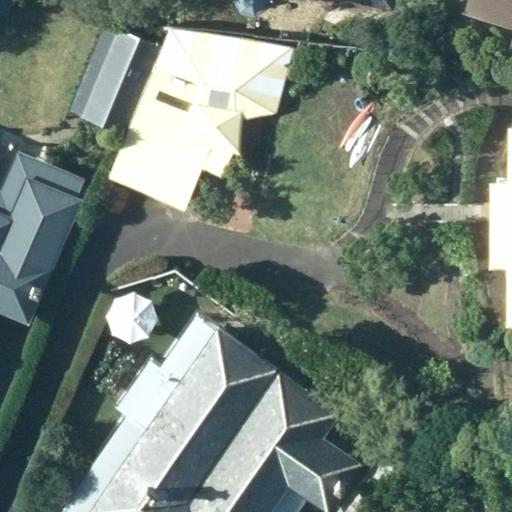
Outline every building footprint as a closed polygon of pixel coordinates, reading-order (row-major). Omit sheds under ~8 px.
[(511,0),(475,0),(490,4),(484,27),(511,34),(511,0)] [(153,35),(94,13),(59,103),(112,123),(94,171),(162,229),(197,145),(227,149),(233,110),(272,107),(285,52),(157,20),(153,35)] [(500,258),(498,314),(511,313),(511,115),(503,116),(502,170),(482,170),(480,257),(500,258)] [(0,310),(30,322),(90,178),(25,152),(8,193),(0,189),(0,310)] [(164,313),(126,284),(102,315),(141,345),(164,313)] [(115,404),(41,506),(49,511),(276,511),(293,489),(310,501),(362,428),(189,304),(150,358),(138,350),(104,397),(115,404)] [(395,511),(424,468),(374,433),(323,511),(395,511)] [(443,511),(477,511),(472,500),(443,511)]
